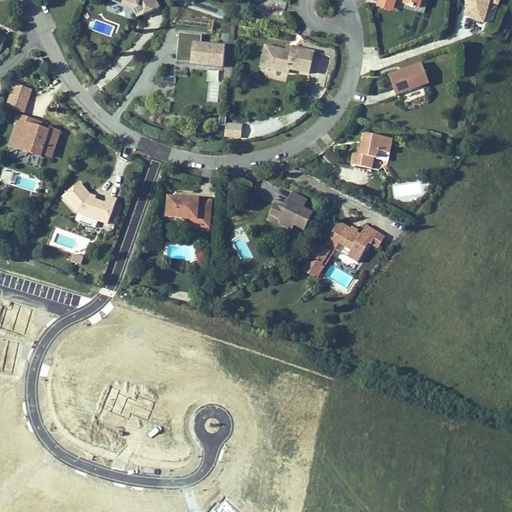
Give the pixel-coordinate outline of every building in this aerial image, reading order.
[(160,7),(156,0),(123,0),(126,5),(135,8),(136,5),(139,6),(143,15),(160,7)] [(483,24),(490,4),(498,6),(499,0),(465,0),(460,16),(483,24)] [(395,6),(379,1),(377,6),(394,10),(395,6)] [(203,34),(180,32),(177,60),(225,65),(227,44),(202,42),(203,34)] [(269,68),(273,47),(266,45),(262,66),(269,68)] [(287,50),(273,47),(269,68),(289,72),(290,68),(310,72),(314,51),(294,47),(293,51),(287,50)] [(38,60),(42,68),(46,66),(42,58),(38,60)] [(393,83),(397,94),(430,81),(422,61),(402,68),(403,71),(400,72),(399,70),(389,73),(393,83)] [(13,83),(5,107),(25,113),(33,89),(13,83)] [(23,144),(24,145),(23,149),(41,155),(42,153),(52,156),(60,130),(50,127),(49,129),(40,127),(35,125),(37,120),(20,114),(11,140),(23,144)] [(226,123),(225,137),(242,138),(243,124),(226,123)] [(393,137),(367,133),(365,144),(360,143),(358,151),(355,150),(353,164),(373,168),(375,157),(378,157),(380,150),(391,152),(393,137)] [(23,144),(11,140),(10,145),(23,149),(24,145),(23,144)] [(81,182),(64,195),(77,212),(100,220),(103,213),(110,215),(117,198),(108,195),(106,202),(97,199),(89,196),(90,194),(85,188),(81,182)] [(280,218),(282,224),(289,228),(292,229),(295,224),(305,229),(313,212),(303,207),(307,200),(292,192),(286,205),(281,207),(275,204),(271,214),(280,218)] [(200,226),(210,227),(212,199),(183,197),(169,195),(167,216),(191,218),(201,219),(200,226)] [(108,223),(110,215),(103,213),(100,220),(108,223)] [(288,230),(289,228),(282,224),(280,218),(271,214),(268,220),(288,230)] [(190,225),(200,226),(201,219),(191,218),(190,225)] [(323,234),(302,268),(308,273),(316,260),(322,264),(333,246),(335,248),(339,242),(351,249),(347,255),(358,262),(370,243),(379,249),(387,236),(367,224),(361,233),(357,231),(352,227),(340,220),(329,238),(323,234)] [(207,263),(209,245),(200,244),(198,263),(207,263)] [(316,278),(335,248),(333,246),(322,264),(316,260),(308,273),(316,278)] [(74,255),(73,262),(82,264),(83,256),(74,255)]
